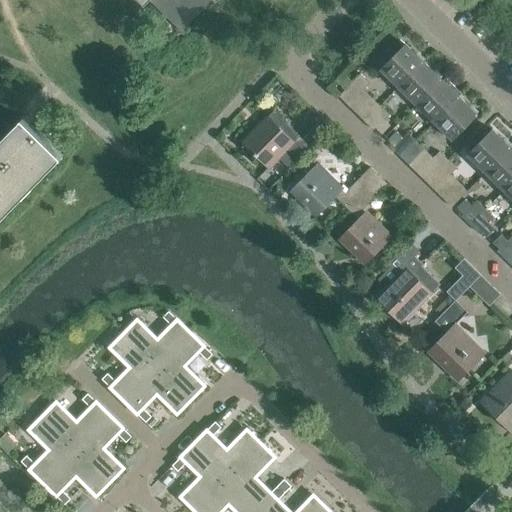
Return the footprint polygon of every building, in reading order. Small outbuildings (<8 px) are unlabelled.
[(149,0),(181,31),(211,0),(149,0)] [(380,69),(399,87),(423,62),(422,61),(424,59),(423,57),(421,59),(405,44),(396,53),(390,48),(388,47),(385,48),(375,58),(375,61),(375,63),(381,69),(380,69)] [(439,77),(423,62),(399,87),(417,105),(442,79),(440,78),(442,76),(441,75),(439,77)] [(363,89),(369,83),(360,74),(338,96),(347,105),(363,89)] [(417,105),(435,122),(460,97),(458,96),(460,94),(459,93),(457,95),(442,79),(417,105)] [(371,98),(363,89),(347,105),(356,113),(371,98)] [(475,112),(460,97),(435,122),(453,141),(478,115),(476,114),(478,112),(477,110),(475,112)] [(380,106),(371,98),(356,113),(365,122),(380,106)] [(389,114),(380,106),(365,122),(373,130),(375,128),(384,119),(389,114)] [(291,167),(316,142),(330,127),(322,119),(303,139),(274,111),(243,142),(269,167),(280,156),(291,167)] [(382,134),(390,126),(384,119),(375,128),(382,134)] [(0,217),(62,154),(29,122),(17,133),(0,150),(0,217)] [(467,155),(485,173),(510,147),(495,132),(497,130),(495,128),(494,130),(492,129),(467,155)] [(394,146),(403,138),(396,131),(388,140),(394,146)] [(408,133),(403,138),(394,146),(392,149),(401,157),(416,141),(408,133)] [(410,165),(425,149),(416,141),(401,157),(410,165)] [(511,147),(511,148),(510,147),(485,173),(503,190),(511,181),(511,147)] [(418,173),(433,158),(425,149),(410,165),(418,173)] [(427,182),(448,160),(439,151),(433,158),(418,173),(427,182)] [(450,174),(456,168),(448,160),(427,182),(435,190),(450,174)] [(335,197),(347,208),(379,175),(370,167),(345,192),(317,164),(291,190),(317,215),(335,197)] [(450,174),(435,190),(443,198),(459,182),(450,174)] [(362,209),(387,184),(379,175),(347,208),(358,219),(340,238),(366,263),(391,237),(362,209)] [(511,181),(503,190),(511,198),(511,181)] [(459,182),(443,198),(452,207),(468,191),(459,182)] [(472,205),(466,199),(457,207),(464,214),(472,205)] [(477,200),(472,205),(464,214),(462,216),(470,224),(486,208),(477,200)] [(486,208),(470,224),(479,232),(481,230),(489,222),(494,217),(486,208)] [(487,237),(496,228),(489,222),(481,230),(487,237)] [(502,234),(493,242),(500,249),(508,240),(502,234)] [(511,236),(508,240),(500,249),(498,251),(506,259),(511,253),(511,236)] [(422,263),(416,257),(404,246),(387,264),(398,275),(376,298),(402,324),(432,293),(412,273),(422,263)] [(489,306),(492,303),(501,294),(481,275),(469,286),(489,306)] [(484,354),(454,325),(467,312),(455,300),(435,321),(446,332),(429,350),(459,380),(484,354)] [(163,317),(171,325),(177,320),(169,311),(163,317)] [(157,367),(191,333),(177,320),(171,325),(157,340),(137,320),(123,334),(157,367)] [(191,400),(205,386),(184,366),(198,352),(204,346),(191,333),(157,367),(191,400)] [(116,382),(110,388),(124,401),(157,367),(123,334),(110,348),(130,368),(116,382)] [(212,354),(204,346),(198,352),(207,360),(212,354)] [(143,408),(157,394),(177,414),(191,400),(157,367),(124,401),(137,414),(143,408)] [(511,371),(482,402),(511,431),(511,371)] [(110,388),(116,382),(108,374),(102,379),(110,388)] [(88,394),(82,399),(91,408),(96,402),(88,394)] [(77,422),(56,402),(43,416),(76,449),(110,415),(96,402),(91,408),(77,422)] [(146,422),(151,416),(143,408),(137,414),(146,422)] [(117,434),(123,428),(110,415),(76,449),(110,482),(124,468),(103,448),(117,434)] [(30,470),(43,483),(76,449),(43,416),(29,430),(49,450),(35,464),(30,470)] [(215,422),(207,430),(213,436),(221,427),(215,422)] [(132,436),(123,428),(117,434),(126,442),(132,436)] [(194,443),(228,477),(261,443),(247,429),(227,450),(213,436),(207,430),(194,443)] [(228,477),(194,443),(180,457),(186,462),(201,476),(181,497),(195,510),(228,477)] [(255,477),(275,457),(261,443),(228,477),(261,510),(274,496),(271,493),(255,477)] [(110,482),(76,449),(43,483),(56,496),(62,490),(76,476),(96,496),(110,482)] [(30,470),(35,464),(27,456),(21,462),(30,470)] [(186,462),(180,457),(172,465),(178,471),(186,462)] [(220,511),(228,504),(236,511),(258,511),(261,510),(228,477),(195,510),(196,511),(220,511)] [(284,479),(277,486),(284,493),(291,486),(284,479)] [(278,499),(284,493),(277,486),(271,493),(278,499)] [(62,490),(56,496),(65,504),(70,499),(62,490)] [(274,496),(261,510),(263,511),(324,511),(327,509),(313,495),(296,511),(290,511),(278,500),(274,496)]
